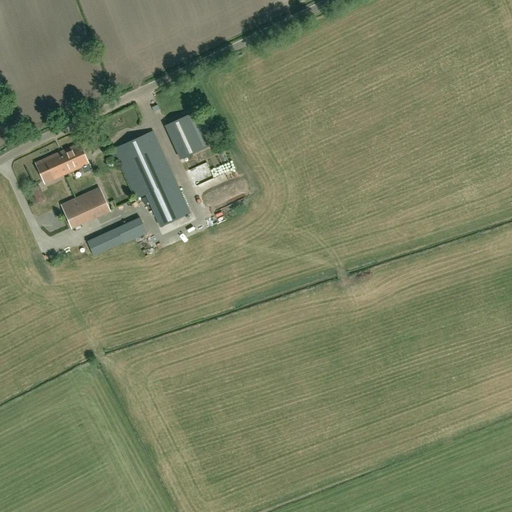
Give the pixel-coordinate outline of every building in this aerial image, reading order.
[(168,125),(183,159),(214,145),(199,111),(168,125)] [(190,214),(153,131),(114,149),(136,199),(146,195),(161,227),(190,214)] [(58,160),(56,161),(62,175),(80,167),(83,174),(91,171),(79,144),(55,155),(58,160)] [(56,161),(58,160),(55,155),(36,163),(44,183),(62,175),(56,161)] [(216,203),(208,186),(218,181),(213,172),(202,177),(201,174),(191,179),(205,209),(216,203)] [(34,188),(39,203),(46,200),(41,186),(34,188)] [(70,230),(110,213),(103,197),(99,188),(60,205),(70,230)] [(97,256),(124,244),(147,234),(140,218),(90,240),(97,256)]
